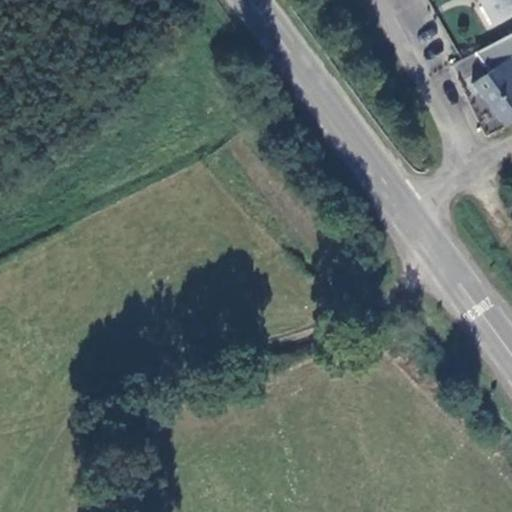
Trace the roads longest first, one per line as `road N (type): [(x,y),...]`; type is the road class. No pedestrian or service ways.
road 1 (track): [(436,257),(362,303),(227,142)]
road 2 (tertiary): [(246,0),(407,214)]
road 3 (unclassified): [(407,214),(456,172),(467,151),(388,0)]
road 4 (tertiary): [(407,214),(511,363)]
